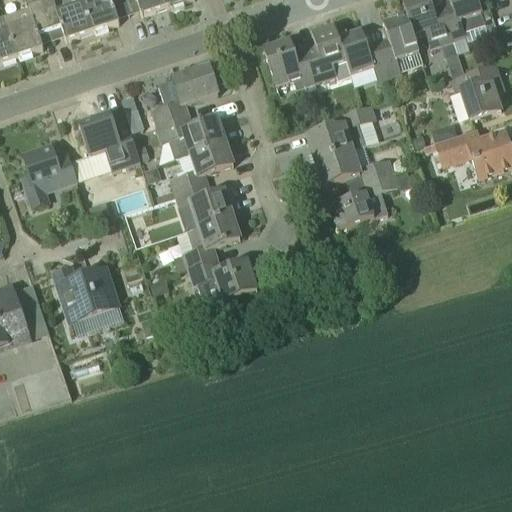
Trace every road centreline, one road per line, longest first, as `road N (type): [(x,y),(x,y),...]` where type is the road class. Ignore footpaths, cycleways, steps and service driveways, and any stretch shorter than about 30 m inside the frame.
road 1 (unclassified): [(0,105),(227,33)]
road 2 (residential): [(227,33),(280,239)]
